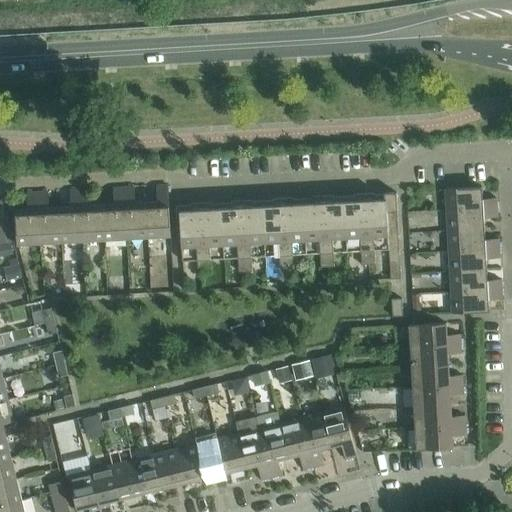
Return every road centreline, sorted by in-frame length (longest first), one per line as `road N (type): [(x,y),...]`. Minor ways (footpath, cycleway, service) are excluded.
road 1 (residential): [(507,146),(426,151),(400,167),(195,180),(180,172)]
road 2 (secondary): [(0,59),(273,44)]
road 3 (secondary): [(511,2),(273,44)]
road 4 (secondary): [(273,44),(511,52)]
road 5 (unclassified): [(391,485),(485,474),(511,440)]
